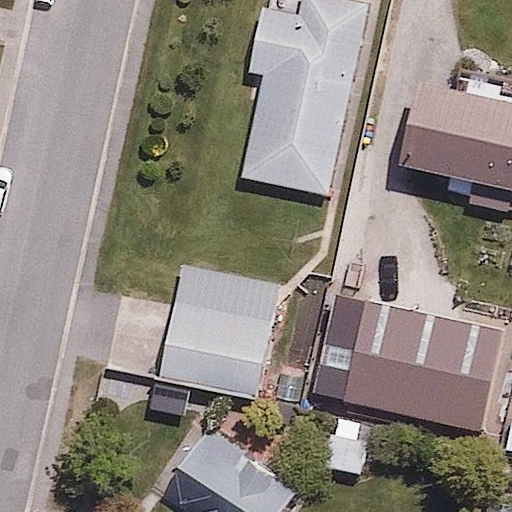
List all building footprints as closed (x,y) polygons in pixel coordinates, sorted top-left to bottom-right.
[(303,0),(301,11),(268,3),(253,66),(269,69),(244,172),(326,191),(372,0),(370,0),(303,0)] [(511,182),(511,73),(470,65),(465,87),(419,77),(401,158),(511,182)] [(151,420),(161,375),(253,396),(279,284),(187,263),(176,309),(119,296),(93,407),(151,420)] [(437,334),(339,312),(322,387),(420,409),(437,334)] [(373,422),(334,415),(326,462),(365,469),(373,422)] [(202,428),(156,495),(179,511),(287,511),(299,495),(202,428)]
